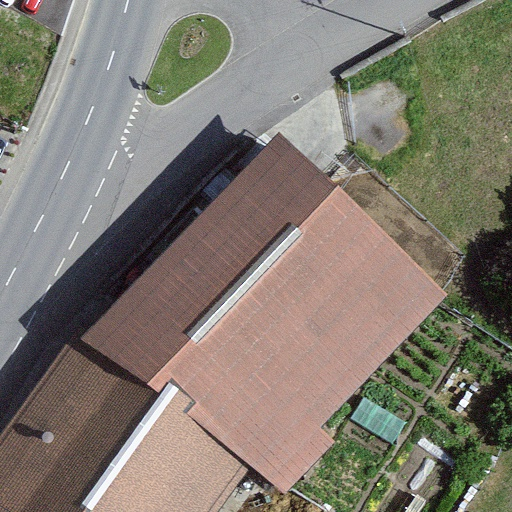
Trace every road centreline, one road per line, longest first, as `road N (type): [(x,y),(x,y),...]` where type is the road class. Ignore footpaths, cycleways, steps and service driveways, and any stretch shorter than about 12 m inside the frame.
road 1 (tertiary): [(6,289),(312,55)]
road 2 (secondary): [(6,289),(70,155),(127,0)]
